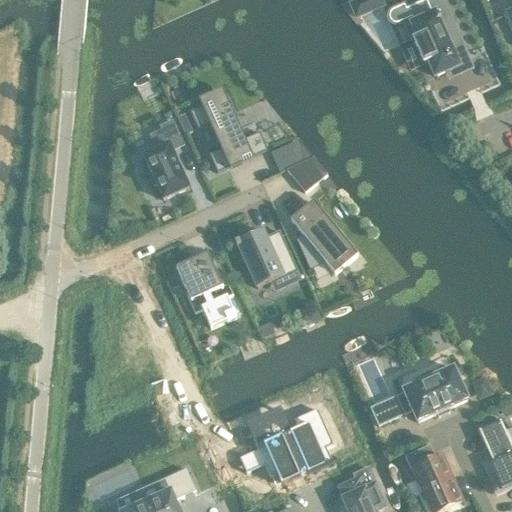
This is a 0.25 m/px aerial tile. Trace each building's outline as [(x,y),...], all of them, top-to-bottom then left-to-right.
[(379,0),(362,0),(351,5),(357,18),(383,7),(379,0)] [(459,68),(442,31),(454,26),(441,0),(425,0),(426,1),(407,10),(405,6),(393,12),(391,13),(389,16),(389,19),(390,21),(391,24),(394,25),(396,25),(399,25),(409,20),(418,40),(413,43),(423,66),(429,64),(435,79),(459,68)] [(511,11),(503,15),(511,35),(511,11)] [(243,142),(231,116),(236,114),(228,97),(226,98),(223,92),(199,103),(202,109),(190,114),(198,131),(209,126),(221,152),(209,157),(217,175),(229,170),(230,173),(254,162),(253,159),(267,153),(259,135),(243,142)] [(185,116),(178,120),(185,137),(193,134),(185,116)] [(183,147),(172,124),(161,129),(169,147),(172,152),(183,147)] [(189,191),(172,152),(169,147),(144,158),(151,174),(148,175),(153,188),(156,187),(164,202),(189,191)] [(305,196),(328,178),(313,160),(286,172),(305,196)] [(358,258),(313,204),(291,223),(304,239),(297,242),(310,271),(325,264),(335,277),(358,258)] [(266,240),(262,234),(235,246),(237,251),(239,250),(258,291),(297,273),(279,234),(266,240)] [(206,298),(223,290),(223,289),(208,256),(176,271),(188,296),(187,297),(195,316),(202,313),(211,332),(212,331),(210,328),(226,321),(227,324),(236,320),(227,300),(227,299),(210,307),(206,298)] [(270,325),(259,330),(264,341),(275,336),(270,325)] [(396,399),(404,417),(413,413),(418,425),(434,418),(437,417),(451,410),(467,402),(453,371),(435,379),(432,372),(418,378),(421,385),(404,393),(405,395),(396,399)] [(486,378),(472,384),(480,401),(493,395),(486,378)] [(400,419),(392,400),(370,410),(378,428),(400,419)] [(258,452),(240,460),(247,476),(265,468),(271,480),(283,474),(287,484),(296,480),(333,464),(326,448),(334,445),(318,411),(294,422),(298,431),(291,434),(281,411),(247,426),(258,452)] [(511,449),(500,422),(478,431),(491,460),(490,462),(490,464),(489,466),(489,467),(489,469),(489,471),(490,473),(490,475),(491,476),(492,478),(492,479),(494,481),(495,482),(498,484),(501,486),(503,487),(504,490),(510,487),(511,486),(511,449)] [(215,425),(208,428),(213,439),(220,436),(215,425)] [(411,472),(413,471),(430,511),(443,511),(463,504),(442,458),(435,460),(429,447),(405,458),(411,472)] [(366,449),(351,456),(359,473),(374,466),(366,449)] [(355,482),(338,490),(343,501),(342,502),(346,511),(383,511),(388,510),(370,470),(354,478),(355,482)] [(133,497),(117,504),(120,511),(178,511),(175,503),(196,493),(186,472),(163,482),(169,495),(138,509),(133,497)]
